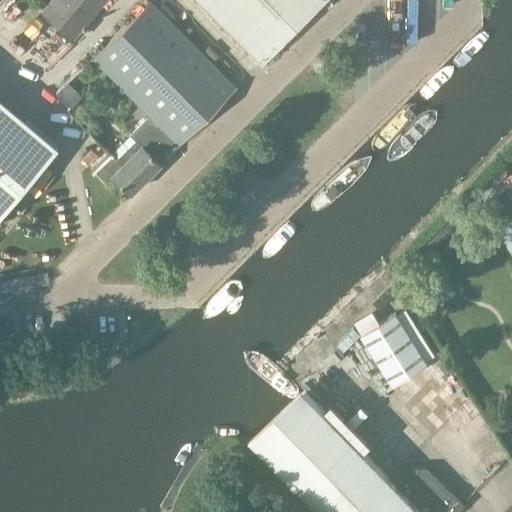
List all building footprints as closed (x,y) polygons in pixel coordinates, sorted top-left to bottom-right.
[(82,25),(102,0),(48,0),(41,10),(72,36),(76,39),(85,27),(82,25)] [(196,0),(259,63),(321,0),(196,0)] [(111,176),(128,193),(158,162),(175,144),(176,145),(234,88),(149,1),(91,57),(148,115),(128,134),(134,140),(115,159),(109,153),(90,172),(92,174),(93,172),(104,183),(111,176)] [(0,211),(56,147),(0,99),(0,211)] [(204,255),(249,211),(240,202),(197,244),(190,237),(175,251),(183,259),(196,247),(204,255)] [(511,213),(496,224),(511,249),(511,213)] [(395,312),(361,333),(393,384),(427,363),(395,312)] [(390,478),(305,390),(253,441),(322,511),(452,511),(461,504),(451,493),(426,466),(402,466),(390,478)] [(466,448),(490,426),(459,392),(435,414),(466,448)] [(467,447),(474,456),(492,443),(485,434),(467,447)] [(498,447),(479,465),(489,476),(508,459),(498,447)] [(488,479),(477,489),(486,500),(498,489),(488,479)]
